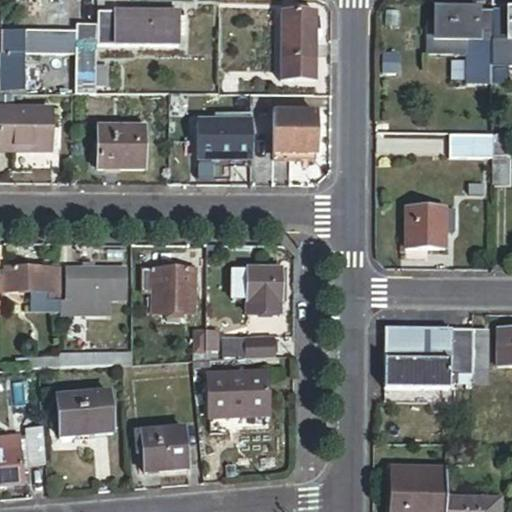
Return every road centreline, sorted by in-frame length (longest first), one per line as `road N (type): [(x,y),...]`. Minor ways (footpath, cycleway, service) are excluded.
road 1 (residential): [(350,210),(0,208)]
road 2 (residential): [(350,210),(352,0)]
road 3 (residential): [(346,495),(138,511)]
road 4 (residential): [(346,495),(348,293)]
road 5 (residential): [(511,294),(348,293)]
